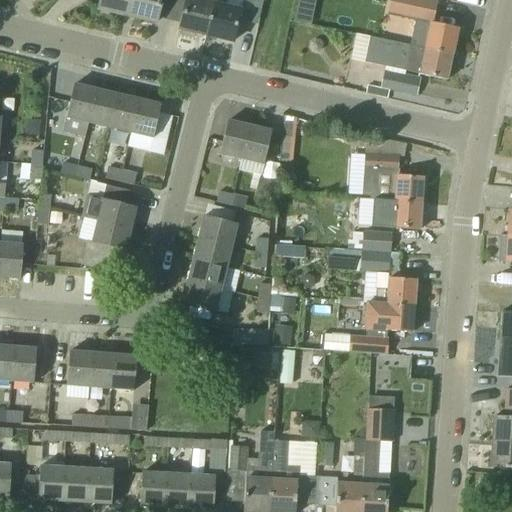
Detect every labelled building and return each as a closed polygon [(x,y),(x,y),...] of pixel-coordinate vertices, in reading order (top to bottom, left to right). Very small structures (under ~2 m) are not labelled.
[(123,16),(126,0),(99,0),(97,11),(123,16)] [(126,0),(123,16),(154,24),(159,4),(159,0),(126,0)] [(205,36),(213,0),(200,0),(200,2),(192,0),(185,0),(178,29),(181,30),(180,35),(192,38),(194,33),(205,36)] [(226,0),(213,0),(205,36),(232,42),(239,11),(225,8),(226,0)] [(414,20),(409,46),(451,55),(457,29),(437,25),(432,24),(436,0),(389,0),(387,15),(414,20)] [(419,75),(446,81),(451,55),(409,46),(369,37),(364,63),(419,75)] [(418,79),(384,72),(381,87),(380,89),(366,86),(365,93),(365,94),(387,98),(388,91),(415,96),(418,79)] [(87,124),(95,91),(73,85),(68,105),(65,118),(64,117),(62,130),(84,135),(87,124)] [(87,124),(108,129),(116,96),(95,91),(87,124)] [(130,134),(138,101),(116,96),(108,129),(130,134)] [(130,134),(132,134),(152,139),(160,106),(138,101),(130,134)] [(289,177),(296,119),(283,116),(277,190),(284,191),(284,193),(294,194),(296,178),(289,177)] [(38,136),(39,121),(27,120),(26,135),(38,136)] [(240,160),(248,127),(226,122),(218,155),(240,160)] [(240,160),(262,165),(270,132),(248,127),(240,160)] [(30,150),(29,165),(41,167),(42,151),(30,150)] [(121,170),(125,156),(111,153),(108,167),(105,178),(119,181),(121,170)] [(74,178),(77,167),(79,159),(69,154),(64,164),(63,164),(60,174),(74,178)] [(385,202),(393,203),(421,204),(422,178),(397,176),(398,156),(364,154),(363,171),(371,171),(370,197),(369,197),(368,205),(384,206),(385,202)] [(40,181),(41,167),(29,165),(28,180),(40,181)] [(74,178),(88,181),(91,170),(77,167),(74,178)] [(119,181),(133,185),(136,174),(121,170),(119,181)] [(96,222),(129,230),(135,208),(131,207),(135,194),(115,189),(105,186),(102,200),(102,201),(87,197),(81,218),(96,222)] [(229,207),(232,195),(218,192),(215,203),(229,207)] [(49,210),(51,196),(38,195),(37,211),(49,212),(49,210)] [(246,198),(232,195),(229,207),(243,210),(246,198)] [(3,198),(2,210),(17,211),(18,199),(4,198),(3,198)] [(419,231),(421,204),(393,203),(391,229),(419,231)] [(49,210),(49,212),(37,211),(36,224),(48,225),(49,210)] [(231,247),(231,245),(236,225),(208,218),(203,217),(197,239),(231,247)] [(107,272),(112,249),(124,252),(129,230),(96,222),(91,243),(86,241),(80,265),(107,272)] [(362,232),(361,251),(389,253),(391,234),(362,232)] [(511,236),(505,236),(499,236),(500,236),(499,251),(505,251),(504,261),(504,263),(511,263),(511,236)] [(267,254),(268,239),(255,238),(254,253),(267,254)] [(231,247),(197,239),(192,260),(225,269),(231,247)] [(0,278),(19,280),(21,260),(22,246),(0,244),(0,278)] [(275,246),(274,257),(304,259),(304,247),(275,246)] [(389,253),(361,251),(328,249),(327,270),(364,272),(363,299),(362,299),(361,308),(366,308),(377,309),(378,305),(414,307),(415,281),(388,279),(389,253)] [(267,254),(254,253),(253,268),(266,269),(267,254)] [(192,260),(187,282),(220,290),(225,269),(192,260)] [(187,282),(181,304),(227,315),(232,293),(220,290),(187,282)] [(258,284),(257,299),(269,300),(270,285),(258,284)] [(269,300),(257,299),(256,314),(268,314),(269,300)] [(386,332),(392,332),(412,333),(414,307),(378,305),(377,309),(366,308),(364,337),(349,336),(348,353),(386,356),(387,339),(385,339),(386,332)] [(511,339),(511,313),(500,312),(499,339),(511,339)] [(272,325),(273,342),(290,341),(290,325),(272,325)] [(267,343),(267,329),(227,329),(227,343),(267,343)] [(511,339),(499,339),(496,377),(511,378),(511,339)] [(0,381),(10,382),(13,348),(0,346),(0,381)] [(35,350),(13,348),(10,382),(33,384),(35,359),(35,350)] [(88,388),(91,354),(68,352),(66,386),(88,388)] [(279,352),(278,376),(295,377),(296,353),(279,352)] [(110,390),(113,356),(91,354),(88,388),(110,390)] [(110,390),(133,392),(135,357),(113,356),(110,390)] [(291,430),(292,380),(274,380),(273,429),(291,430)] [(493,417),(492,442),(511,443),(511,389),(505,390),(503,417),(493,417)] [(367,397),(367,410),(380,410),(381,398),(367,397)] [(0,422),(8,423),(8,411),(0,410),(0,422)] [(366,439),(364,439),(360,511),(385,511),(387,487),(388,475),(373,474),(374,457),(371,457),(372,442),(391,443),(393,411),(380,410),(367,410),(366,439)] [(23,412),(8,411),(8,423),(22,424),(23,412)] [(87,416),(71,415),(70,427),(86,428),(87,416)] [(87,416),(86,428),(107,429),(108,417),(87,416)] [(108,417),(107,429),(130,430),(131,419),(108,417)] [(0,438),(11,439),(12,430),(0,428),(0,438)] [(41,440),(65,442),(66,433),(42,431),(41,440)] [(65,442),(89,443),(89,434),(66,433),(65,442)] [(128,436),(89,434),(89,443),(128,445),(128,436)] [(143,447),(167,448),(168,438),(144,437),(143,447)] [(191,450),(191,440),(168,438),(167,448),(191,450)] [(360,511),(364,439),(353,439),(352,457),(354,457),(352,485),(336,485),(335,499),(334,511),(360,511)] [(191,450),(215,451),(216,441),(191,440),(191,450)] [(245,479),(243,502),(242,511),(268,511),(273,442),(261,441),(260,459),(247,459),(247,448),(230,447),(228,471),(245,471),(245,479)] [(288,442),(273,442),(268,511),(294,511),(295,496),(296,477),(314,477),(315,444),(288,442)] [(511,443),(492,442),(490,468),(511,469),(511,443)] [(318,465),(332,466),(333,444),(320,443),(318,465)] [(0,498),(8,499),(9,479),(10,465),(0,464),(0,498)] [(37,501),(62,503),(64,469),(39,467),(37,501)] [(85,504),(87,470),(64,469),(62,503),(85,504)] [(85,504),(110,505),(112,471),(87,470),(85,504)] [(166,475),(141,473),(139,507),(164,509),(166,475)] [(187,510),(189,476),(166,475),(164,509),(187,510)] [(187,510),(212,511),(214,478),(189,476),(187,510)]
